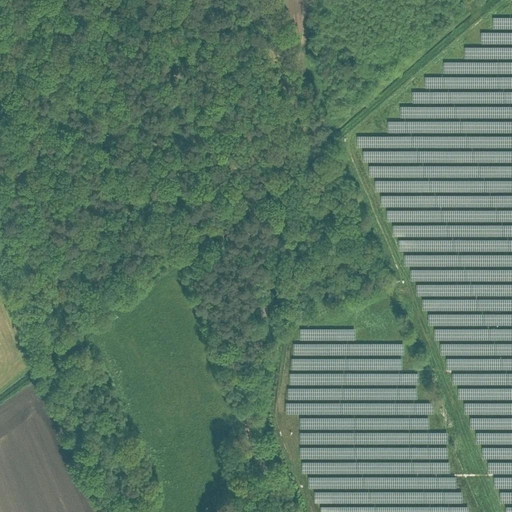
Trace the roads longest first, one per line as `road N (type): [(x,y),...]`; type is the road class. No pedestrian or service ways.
road 1 (unclassified): [(281,511),(247,427),(310,0)]
road 2 (track): [(289,135),(257,145),(196,189),(150,198),(61,181),(0,143)]
